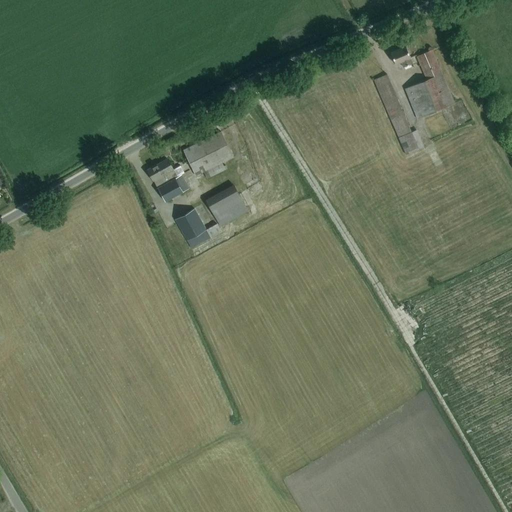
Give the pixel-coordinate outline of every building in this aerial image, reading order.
[(399,41),(401,47),(417,42),(415,36),(399,41)] [(406,47),(390,53),(395,64),(401,62),(403,67),(411,64),(414,68),(420,65),(416,55),(410,57),(406,47)] [(426,80),(404,89),(417,119),(453,104),(431,50),(416,56),(426,80)] [(378,78),(374,80),(405,155),(424,147),(422,144),(416,130),(411,132),(387,74),(378,78)] [(233,157),(225,140),(221,131),(183,150),(195,175),(203,172),(207,179),(227,169),(225,165),(223,166),(222,162),(233,157)] [(177,177),(172,167),(167,159),(147,170),(153,180),(165,201),(189,188),(181,174),(177,177)] [(206,201),(220,227),(249,211),(234,185),(206,201)] [(175,219),(191,249),(221,232),(216,224),(206,229),(194,208),(175,219)] [(182,253),(191,248),(187,241),(178,245),(182,253)]
